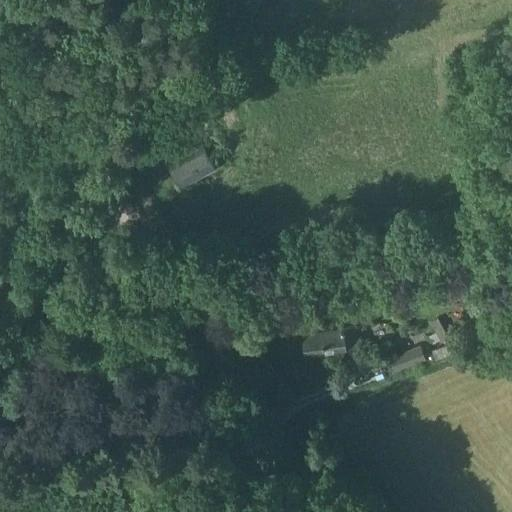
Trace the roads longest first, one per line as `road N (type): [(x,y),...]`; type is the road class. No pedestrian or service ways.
road 1 (track): [(204,284),(511,228)]
road 2 (track): [(194,292),(351,511)]
road 3 (track): [(0,354),(99,190)]
road 4 (track): [(0,29),(99,190)]
road 5 (track): [(194,292),(176,269),(156,262),(99,190)]
